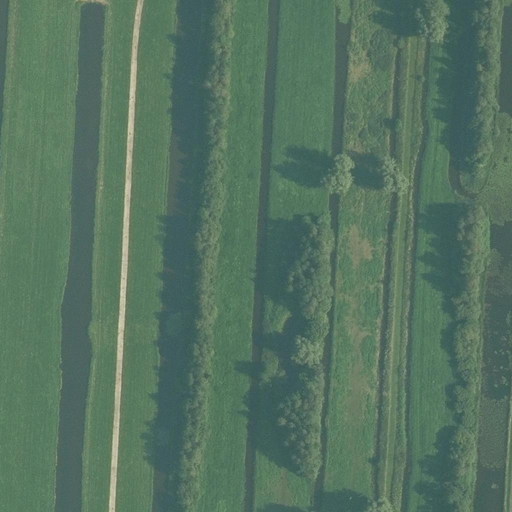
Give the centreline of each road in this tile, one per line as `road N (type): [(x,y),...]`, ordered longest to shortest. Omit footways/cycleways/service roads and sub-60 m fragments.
road 1 (track): [(140,0),(110,511)]
road 2 (track): [(387,511),(415,0)]
